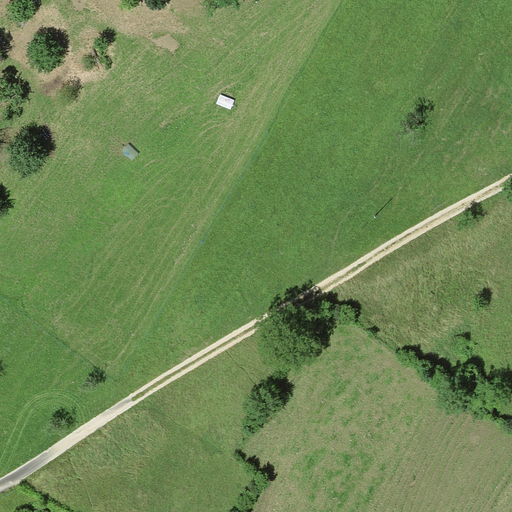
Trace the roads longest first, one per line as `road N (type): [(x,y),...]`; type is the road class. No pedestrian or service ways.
road 1 (track): [(511,185),(134,400)]
road 2 (residential): [(0,488),(134,400)]
